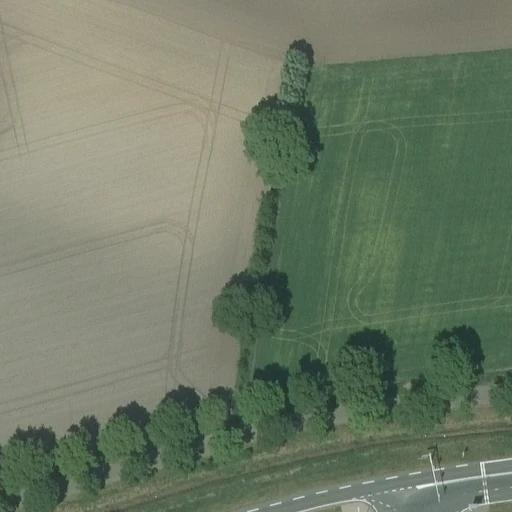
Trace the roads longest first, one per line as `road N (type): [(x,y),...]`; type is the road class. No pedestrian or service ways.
road 1 (unclassified): [(511,386),(250,431),(0,501)]
road 2 (secondary): [(413,485),(277,511)]
